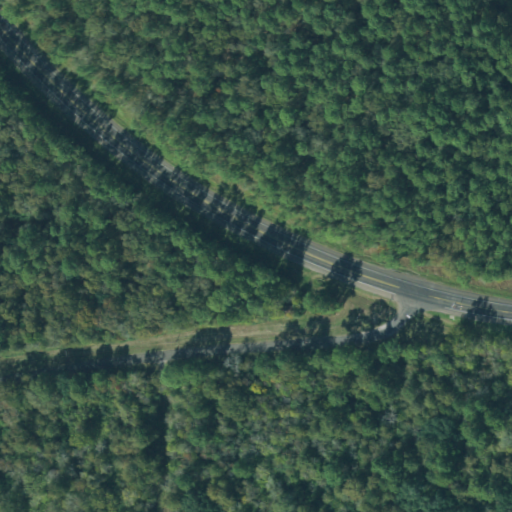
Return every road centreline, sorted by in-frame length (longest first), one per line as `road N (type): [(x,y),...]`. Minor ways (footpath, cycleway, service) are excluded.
road 1 (tertiary): [(0,25),(83,113),(219,209),(322,260),(424,294),(511,311)]
road 2 (residential): [(424,294),(393,324),(368,334),(0,375)]
